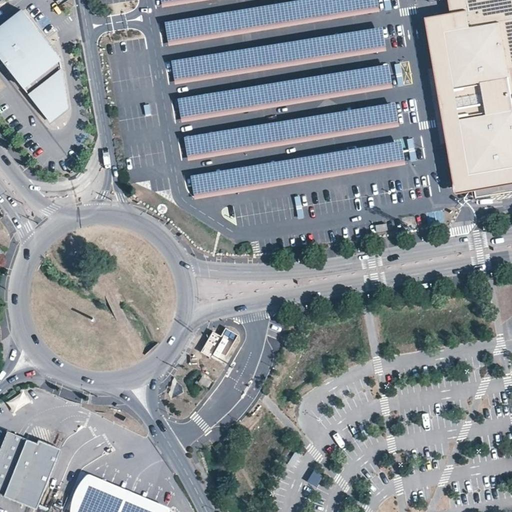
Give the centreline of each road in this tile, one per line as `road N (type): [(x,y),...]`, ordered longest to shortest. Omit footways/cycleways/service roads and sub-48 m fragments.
road 1 (tertiary): [(185,323),(205,312),(511,258)]
road 2 (tertiary): [(511,235),(282,274),(182,265)]
road 3 (residential): [(103,131),(79,0)]
road 4 (residential): [(103,131),(101,160),(87,181),(49,189),(19,178)]
